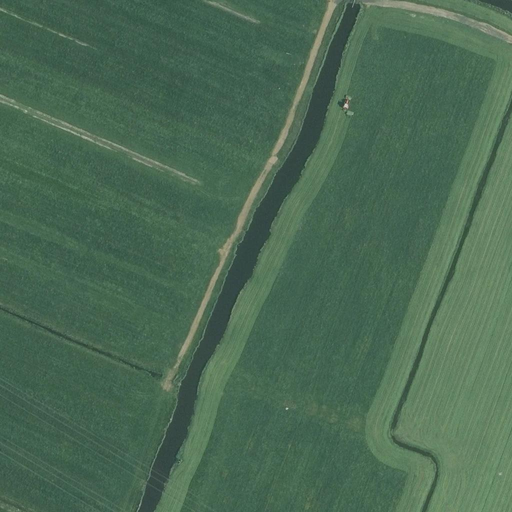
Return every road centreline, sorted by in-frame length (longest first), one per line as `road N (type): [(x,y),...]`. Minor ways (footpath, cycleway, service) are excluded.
road 1 (track): [(334,0),(291,116),(163,392),(124,511)]
road 2 (track): [(511,42),(467,22),(365,0)]
